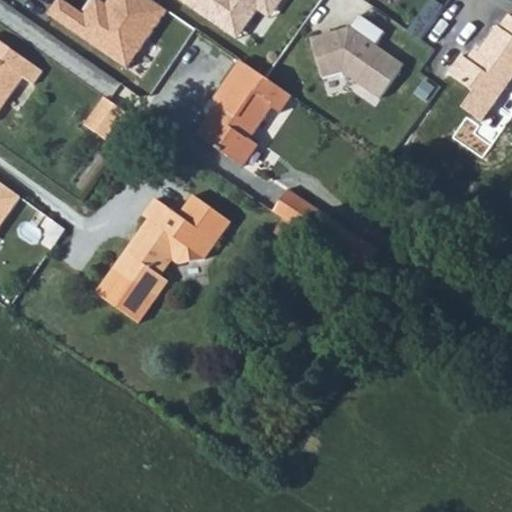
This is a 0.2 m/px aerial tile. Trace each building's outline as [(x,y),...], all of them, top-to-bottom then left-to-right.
[(178,0),(237,39),(257,9),(273,19),(285,0),(178,0)] [(351,27),(313,38),(324,78),(342,73),(383,100),(405,66),(377,47),(386,34),(359,16),(351,27)] [(485,42),(470,63),(461,57),(449,75),(492,105),(511,77),(511,19),(508,17),(500,28),(497,27),(485,42)] [(0,103),(18,79),(28,85),(37,71),(0,46),(0,103)] [(237,61),(209,101),(207,100),(201,108),(202,112),(206,116),(193,135),(239,167),(254,145),(245,140),(267,108),(276,113),(288,96),(237,61)] [(102,99),(83,126),(105,142),(124,114),(102,99)] [(0,225),(19,200),(0,186),(0,225)] [(267,213),(277,221),(294,232),(311,244),(325,222),(282,192),(267,213)] [(129,243),(92,294),(134,324),(165,281),(158,275),(168,261),(174,265),(200,261),(227,224),(189,197),(175,217),(151,200),(139,216),(144,220),(133,237),(139,241),(135,247),(129,243)] [(277,221),(268,234),(284,245),(294,232),(277,221)] [(349,270),(358,275),(372,255),(325,222),(311,244),(349,270)] [(129,243),(135,247),(139,241),(133,237),(129,243)]
